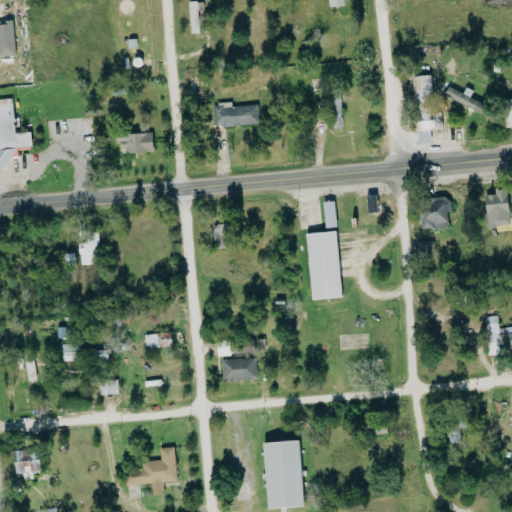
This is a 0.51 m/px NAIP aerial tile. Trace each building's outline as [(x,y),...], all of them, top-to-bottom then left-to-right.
[(190,1),(191,33),(204,33),(202,0),(190,1)] [(0,54),(16,54),(14,20),(0,20),(0,54)] [(443,129),(441,109),(435,110),(432,74),(412,75),(418,143),(432,142),(431,130),(443,129)] [(329,129),(344,127),(338,75),(323,77),(329,129)] [(474,90),(467,86),(463,93),(449,86),(444,95),(486,115),(490,106),(470,97),(474,90)] [(0,98),(0,172),(10,156),(19,155),(18,147),(33,146),(31,131),(16,132),(13,98),(0,98)] [(260,124),(259,104),(232,106),(232,102),(214,103),(215,126),(260,124)] [(153,132),(118,134),(119,153),(154,152),(153,132)] [(488,226),(511,225),(510,188),(496,189),(496,194),(487,194),(488,226)] [(449,228),(448,211),(452,211),(451,197),(422,198),(423,229),(449,228)] [(337,227),(334,200),(323,202),(326,228),(337,227)] [(228,248),(227,223),(215,224),(216,248),(228,248)] [(308,232),(311,299),(342,297),(338,231),(308,232)] [(98,232),(79,233),(81,264),(100,263),(98,232)] [(489,355),(501,354),(499,315),(487,316),(489,355)] [(511,350),(511,326),(500,327),(501,351),(511,350)] [(173,345),(171,331),(145,335),(147,349),(173,345)] [(63,361),(79,360),(78,343),(62,344),(63,361)] [(256,357),(222,359),(223,380),(257,379),(256,357)] [(99,381),(101,396),(120,393),(118,378),(99,381)] [(269,508),(305,506),(300,439),(264,442),(269,508)] [(127,485),(152,483),(152,494),(164,494),(163,482),(177,481),(175,447),(160,447),(161,460),(142,461),(142,469),(126,469),(127,485)] [(42,472),(39,448),(14,451),(16,474),(23,474),(24,479),(35,478),(34,472),(42,472)]
